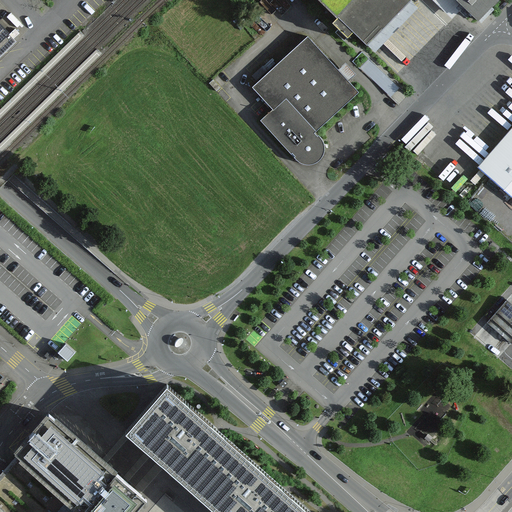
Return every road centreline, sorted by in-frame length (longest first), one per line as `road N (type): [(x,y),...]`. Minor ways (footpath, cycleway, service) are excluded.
road 1 (residential): [(198,327),(501,23)]
road 2 (residential): [(160,328),(0,184)]
road 3 (unclassified): [(183,364),(264,429),(284,435)]
road 4 (unclassified): [(168,361),(51,392)]
road 5 (unclassified): [(284,435),(202,346)]
